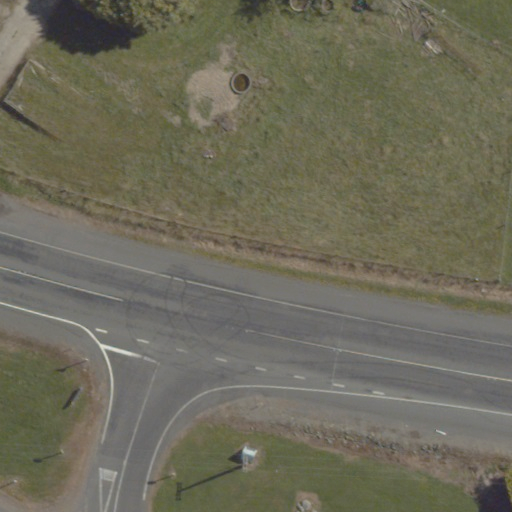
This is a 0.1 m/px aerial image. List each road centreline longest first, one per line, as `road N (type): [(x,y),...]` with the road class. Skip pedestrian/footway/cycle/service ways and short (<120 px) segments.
road 1 (primary): [(511,378),(180,315)]
road 2 (residential): [(116,511),(180,315)]
road 3 (primary): [(180,315),(0,266)]
